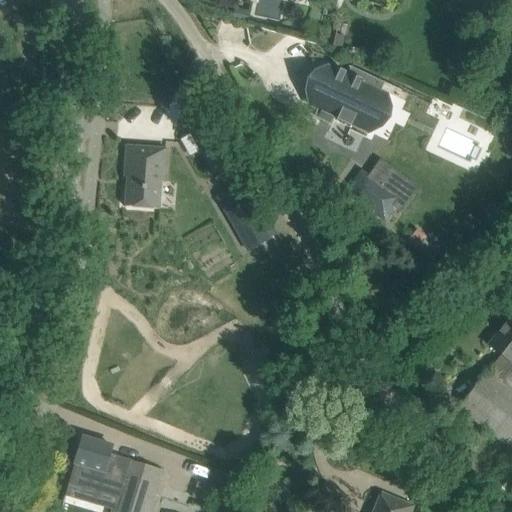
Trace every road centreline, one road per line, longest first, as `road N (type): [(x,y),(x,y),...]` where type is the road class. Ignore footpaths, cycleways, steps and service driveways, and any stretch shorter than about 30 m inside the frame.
road 1 (unclassified): [(511,501),(488,488),(399,399),(172,0)]
road 2 (tertiary): [(0,452),(63,213),(71,111),(66,0)]
